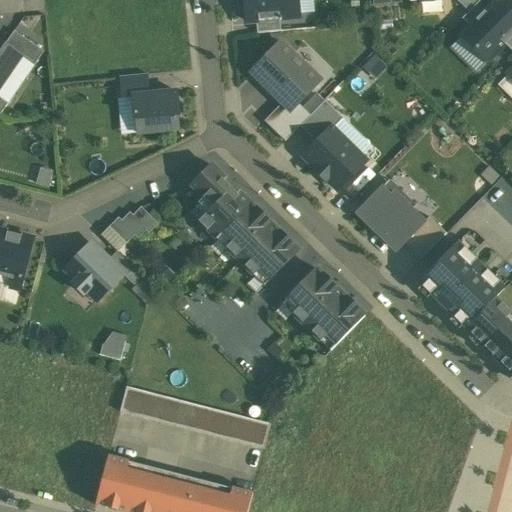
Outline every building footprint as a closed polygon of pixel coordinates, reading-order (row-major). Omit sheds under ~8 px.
[(299,19),(296,0),(245,0),(248,24),(256,23),(279,21),(299,19)] [(455,0),(469,13),(481,0),(455,0)] [(461,38),(487,63),(505,45),(511,37),(511,8),(503,0),(497,0),(495,3),(470,28),(461,38)] [(470,28),(495,3),(491,0),(481,0),(469,13),(462,20),(470,28)] [(279,21),(256,23),(257,35),(280,33),(279,21)] [(43,52),(14,32),(5,45),(21,57),(34,66),(43,52)] [(5,45),(0,42),(0,87),(21,57),(5,45)] [(281,46),(253,74),(283,104),(290,110),(297,104),(318,82),(281,46)] [(374,54),(363,67),(375,77),(385,65),(374,54)] [(131,97),(150,95),(148,75),(120,78),(122,97),(131,97)] [(511,80),(507,75),(498,85),(511,99),(511,80)] [(254,80),(239,91),(260,119),(275,108),(254,80)] [(176,92),(131,97),(135,135),(180,130),(176,92)] [(310,116),(300,127),(317,144),(333,128),(342,119),(325,101),(310,116)] [(300,127),(310,116),(297,104),(290,110),(283,104),(265,122),(285,142),(300,127)] [(317,144),(304,157),(337,190),(366,161),(333,128),(317,144)] [(225,180),(211,166),(191,187),(204,199),(195,208),(204,217),(199,223),(216,239),(250,204),(248,202),(248,203),(240,195),(238,193),(236,195),(223,182),(225,180)] [(500,180),(489,169),(481,177),(492,188),(500,180)] [(391,198),(383,190),(358,215),(396,252),(405,243),(425,223),(412,211),(415,207),(398,190),(391,198)] [(250,204),(216,239),(253,276),(258,272),(268,282),(298,251),(250,204)] [(140,208),(132,216),(129,213),(121,221),(118,218),(109,228),(126,244),(134,236),(137,239),(145,231),(148,234),(158,224),(140,208)] [(425,223),(405,243),(421,260),(445,235),(429,219),(425,223)] [(32,240),(0,231),(0,284),(19,290),(32,240)] [(504,289),(457,244),(419,283),(466,329),(495,299),(504,289)] [(108,262),(91,245),(66,271),(76,281),(72,285),(83,295),(87,291),(98,302),(124,277),(108,262)] [(117,253),(108,262),(124,277),(134,287),(142,278),(117,253)] [(176,277),(161,263),(149,276),(163,290),(176,277)] [(364,317),(317,270),(287,300),(297,310),(292,315),(330,352),(350,331),(364,317)] [(511,315),(495,299),(466,329),(511,374),(511,315)] [(106,329),(100,355),(120,360),(126,334),(106,329)] [(271,423),(126,388),(120,415),(264,450),(271,423)] [(507,423),(487,511),(511,511),(511,423),(509,423),(507,423)] [(95,506),(117,511),(172,511),(180,484),(127,470),(129,462),(109,457),(95,506)] [(230,497),(180,484),(172,511),(248,511),(253,494),(232,488),(230,497)]
